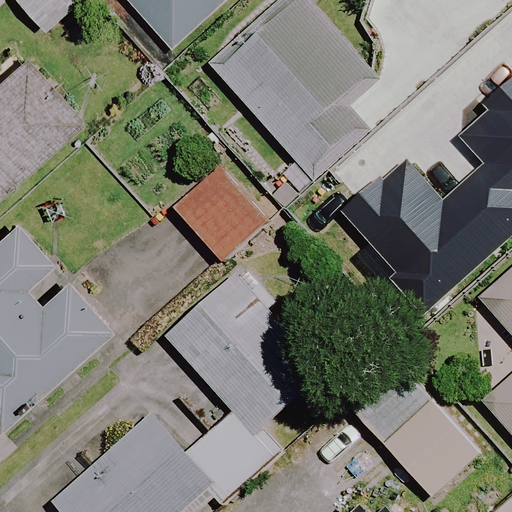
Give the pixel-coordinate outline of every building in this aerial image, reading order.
[(78,0),(13,0),(46,33),(78,0)] [(127,0),(174,53),(234,0),(127,0)] [(375,77),(307,0),(220,76),(316,186),(374,136),(345,102),(375,77)] [(511,64),(511,30),(506,23),(466,58),(474,68),(449,90),(479,125),(503,105),(487,86),(511,64)] [(0,202),(80,129),(23,67),(0,87),(0,202)] [(274,224),(227,170),(178,212),(224,266),(274,224)] [(53,266),(17,226),(0,240),(0,432),(2,435),(114,332),(71,284),(44,309),(26,290),(53,266)] [(279,307),(247,271),(170,340),(237,415),(192,454),(159,416),(104,465),(116,478),(77,511),(190,511),(211,494),(225,509),(286,455),(267,432),(327,379),(270,315),(279,307)] [(511,278),(484,303),(511,334),(511,379),(485,403),(511,433),(511,278)] [(484,456),(398,364),(350,408),(436,501),(484,456)] [(382,511),(373,502),(362,511),(382,511)]
